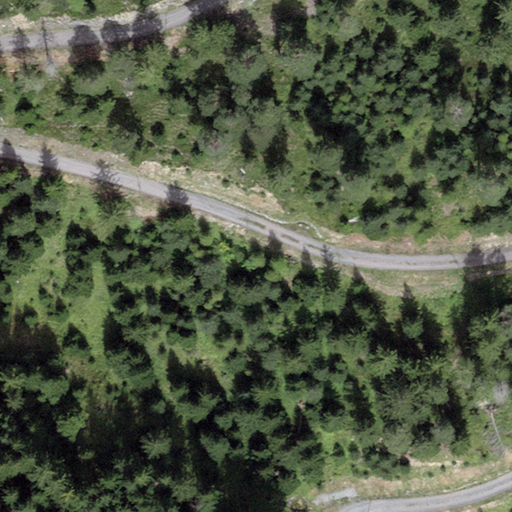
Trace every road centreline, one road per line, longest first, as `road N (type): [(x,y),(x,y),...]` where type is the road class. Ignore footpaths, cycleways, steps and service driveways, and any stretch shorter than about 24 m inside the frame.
road 1 (track): [(0,154),(107,174),(351,259),(459,262),(511,250)]
road 2 (track): [(220,0),(173,21),(0,45)]
road 3 (track): [(511,477),(442,501),(357,511)]
